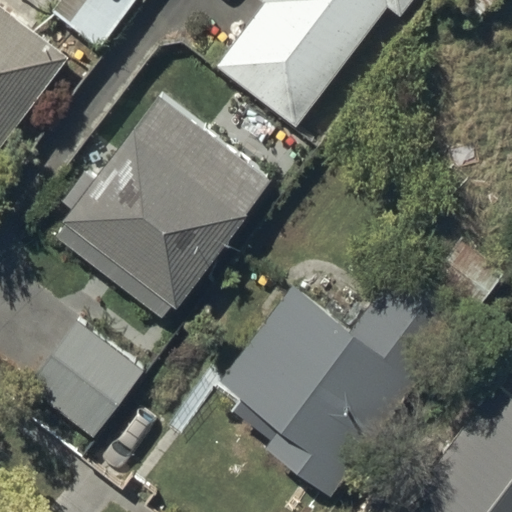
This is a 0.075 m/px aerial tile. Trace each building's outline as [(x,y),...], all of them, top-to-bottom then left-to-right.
[(0,0),(0,142),(71,46),(6,0),(0,0)] [(55,0),(54,1),(102,38),(131,0),(55,0)] [(298,116),(384,0),(395,0),(403,6),(407,0),(258,0),(216,56),(298,116)] [(78,200),(58,225),(163,307),(173,294),(175,295),(273,171),(163,85),(96,170),(86,163),(65,190),(78,200)] [(334,490),(506,261),(460,226),(428,269),(403,251),(355,315),(295,270),(219,370),(240,386),(224,408),(334,490)] [(77,311),(28,374),(96,428),(146,365),(77,311)] [(511,511),(511,384),(496,372),(415,475),(430,486),(409,511),(511,511)] [(136,490),(177,430),(138,403),(97,464),(136,490)]
